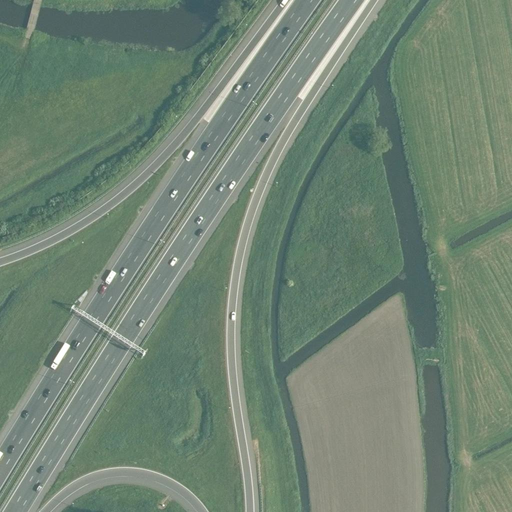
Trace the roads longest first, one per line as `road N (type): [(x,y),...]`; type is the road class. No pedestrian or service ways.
road 1 (motorway): [(14,511),(115,348),(352,0)]
road 2 (motorway): [(308,0),(83,328),(0,469)]
road 3 (motorway): [(249,511),(230,336),(243,238),(273,158),(375,0)]
road 4 (motorway): [(285,0),(210,99),(107,205),(72,230),(0,260)]
road 5 (motorway): [(44,511),(80,483),(128,472),(167,483),(201,511)]
